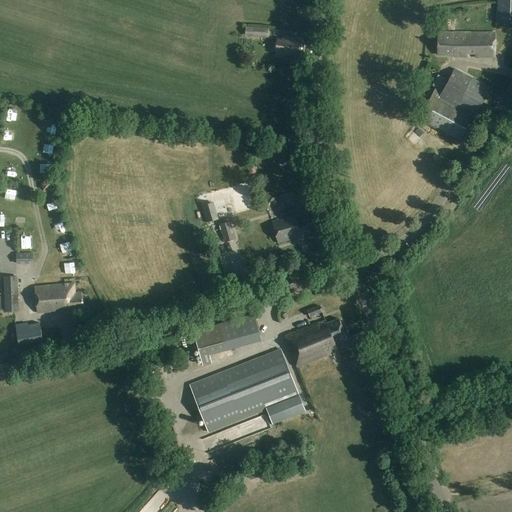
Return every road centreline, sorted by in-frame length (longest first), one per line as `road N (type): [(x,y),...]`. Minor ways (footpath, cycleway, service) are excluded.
road 1 (unclassified): [(0,377),(359,271)]
road 2 (unclassified): [(359,271),(315,139),(326,0)]
road 3 (tertiary): [(447,511),(359,271)]
road 4 (tertiary): [(359,271),(420,225),(511,93)]
